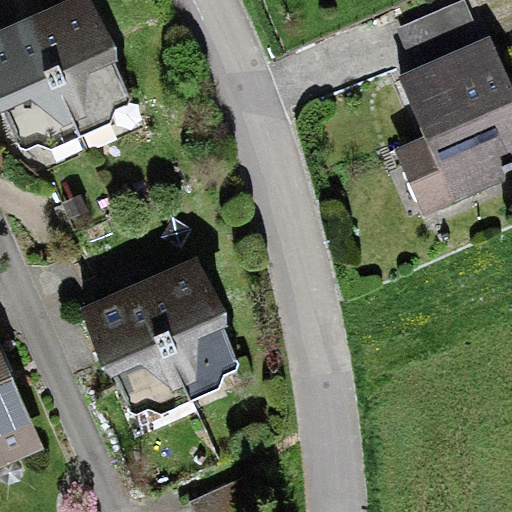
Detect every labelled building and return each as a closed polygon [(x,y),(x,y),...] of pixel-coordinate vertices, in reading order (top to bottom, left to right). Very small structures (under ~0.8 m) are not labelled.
[(0,35),(0,104),(17,143),(73,119),(128,94),(86,0),(81,0),(53,13),(30,23),(9,32),(0,35)] [(411,148),(436,205),(511,172),(511,102),(510,103),(464,0),(461,0),(407,24),(427,69),(400,81),(427,141),(411,148)] [(85,312),(129,409),(238,360),(194,263),(171,273),(140,287),(121,295),(85,312)] [(0,457),(32,443),(0,370),(0,457)] [(243,477),(189,501),(193,511),(238,511),(256,504),(243,477)]
